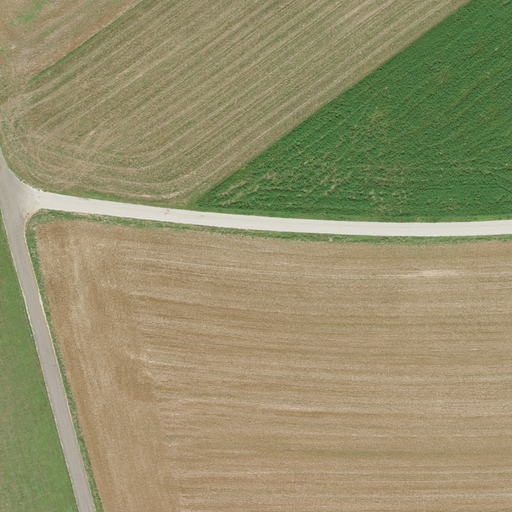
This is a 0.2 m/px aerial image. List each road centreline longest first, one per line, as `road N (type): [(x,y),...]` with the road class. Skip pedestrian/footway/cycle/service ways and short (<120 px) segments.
road 1 (track): [(2,199),(212,219),(420,230),(511,226)]
road 2 (residential): [(0,192),(90,511)]
